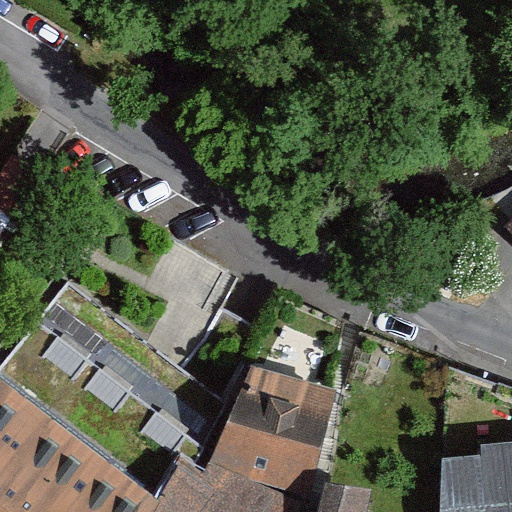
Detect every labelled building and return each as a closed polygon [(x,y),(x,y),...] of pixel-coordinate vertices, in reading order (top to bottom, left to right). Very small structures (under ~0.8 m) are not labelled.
[(0,235),(5,228),(11,219),(0,212),(0,235)] [(151,511),(298,511),(315,473),(332,390),(315,384),(252,364),(250,364),(202,477),(181,459),(151,511)] [(0,511),(151,511),(181,459),(0,368),(0,511)] [(511,511),(511,443),(481,446),(482,456),(443,458),(440,511),(511,511)] [(364,511),(369,490),(330,485),(325,485),(318,511),(364,511)]
